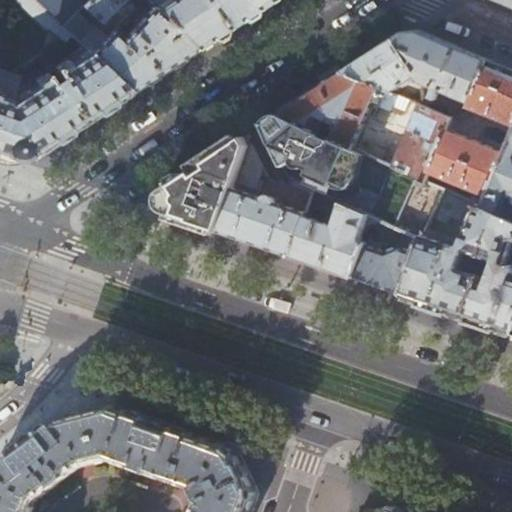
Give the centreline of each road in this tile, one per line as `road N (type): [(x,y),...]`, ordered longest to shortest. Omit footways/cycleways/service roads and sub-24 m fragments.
road 1 (primary): [(511,400),(105,261),(24,223)]
road 2 (secondary): [(369,0),(24,223)]
road 3 (primary): [(80,329),(320,413)]
road 4 (primary): [(320,413),(511,479)]
road 5 (primary): [(0,421),(52,373),(80,329)]
